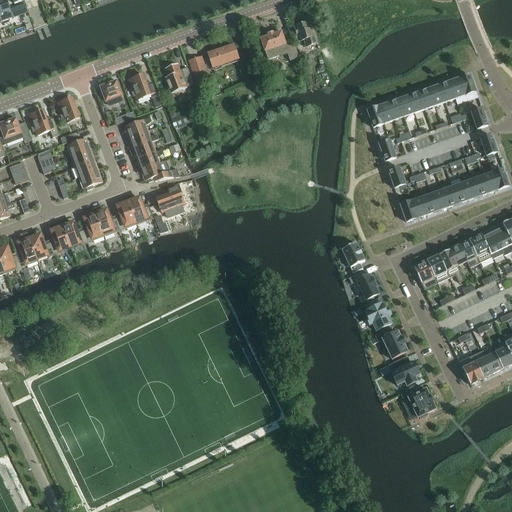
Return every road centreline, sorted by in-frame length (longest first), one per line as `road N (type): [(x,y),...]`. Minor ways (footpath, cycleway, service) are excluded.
road 1 (tertiary): [(79,76),(288,0)]
road 2 (residential): [(51,216),(119,191),(79,76)]
road 3 (residential): [(400,261),(463,397)]
road 4 (residential): [(400,261),(511,206)]
